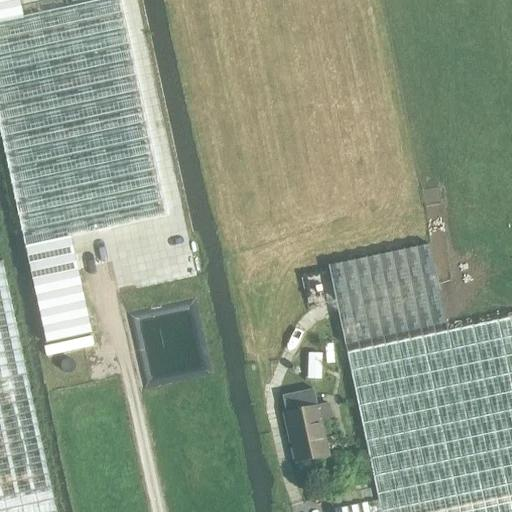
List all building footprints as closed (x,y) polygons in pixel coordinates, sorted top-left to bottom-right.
[(0,0),(0,126),(26,247),(63,238),(167,216),(119,0),(105,0),(24,17),(20,0),(0,0)] [(330,267),(338,304),(347,345),(446,324),(429,245),(330,267)] [(56,511),(18,339),(3,264),(0,264),(0,511),(56,511)] [(334,510),(334,511),(511,511),(511,317),(347,352),(379,501),(334,510)] [(314,388),(282,395),(286,414),(284,414),(295,464),(330,457),(321,420),(334,417),(331,403),(318,406),(314,388)]
